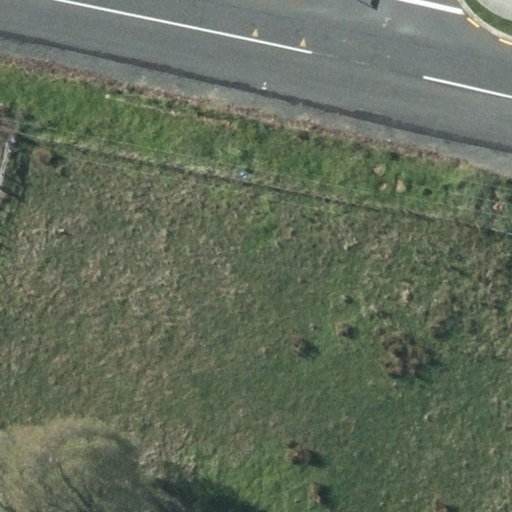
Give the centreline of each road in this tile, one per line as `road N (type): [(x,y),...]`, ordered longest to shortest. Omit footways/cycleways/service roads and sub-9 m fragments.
road 1 (tertiary): [(51,0),(381,68)]
road 2 (tertiary): [(381,68),(511,99)]
